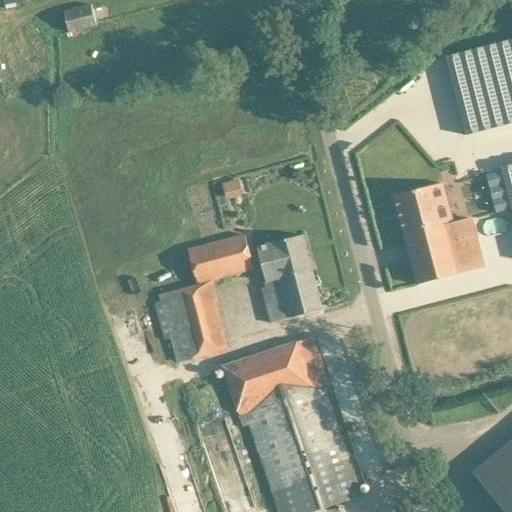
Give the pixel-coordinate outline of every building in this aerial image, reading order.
[(89,5),(62,12),(68,34),(95,27),(89,5)] [(511,6),(511,39),(446,57),(466,136),(511,123),(511,6),(511,7),(511,6)] [(511,164),(501,168),(511,209),(511,164)] [(228,199),(246,194),(241,177),(223,182),(228,199)] [(442,278),(483,267),(471,220),(457,224),(456,219),(453,220),(443,184),(394,196),(417,285),(442,278)] [(189,251),(198,284),(254,269),(245,235),(189,251)] [(322,310),(303,236),(257,247),(267,287),(262,288),(271,323),(322,310)] [(211,282),(160,296),(162,301),(154,303),(164,341),(172,339),(178,364),(228,350),(211,282)] [(280,511),(310,511),(361,495),(324,387),(328,385),(313,338),(224,368),(239,415),(247,412),(280,511)] [(511,511),(511,443),(474,474),(504,511),(511,511)]
